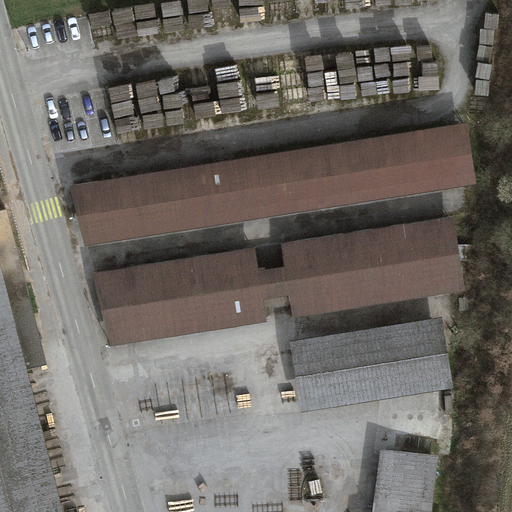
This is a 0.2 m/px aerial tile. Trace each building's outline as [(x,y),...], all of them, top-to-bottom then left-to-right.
[(453,127),(73,191),(83,249),(463,184),(453,127)] [(461,287),(450,219),(280,247),(282,262),(255,267),(253,252),(96,278),(108,346),(263,320),(261,305),(290,300),(293,315),(461,287)] [(0,511),(59,511),(0,285),(0,511)] [(442,320),(293,344),(304,413),(453,389),(442,320)] [(432,511),(439,458),(381,451),(373,511),(432,511)]
